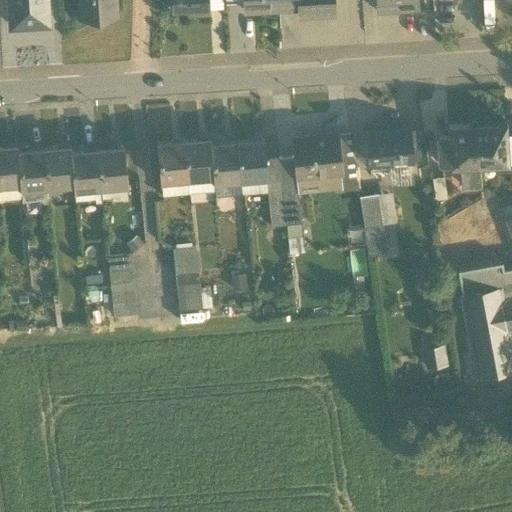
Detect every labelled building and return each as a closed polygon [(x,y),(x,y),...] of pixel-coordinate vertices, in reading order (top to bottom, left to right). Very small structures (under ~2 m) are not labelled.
[(9,0),(12,26),(47,24),(45,0),(9,0)] [(77,0),(79,18),(116,16),(115,0),(77,0)] [(187,9),(187,13),(207,12),(206,8),(207,8),(206,0),(170,0),(171,10),(187,9)] [(243,0),(244,0),(244,10),(262,9),(262,6),(298,4),(299,4),(298,0),(243,0)] [(298,4),(299,12),(333,11),(332,0),(298,0),(299,4),(298,4)] [(417,11),(417,4),(375,6),(376,14),(417,11)] [(480,184),(478,162),(477,143),(469,143),(468,124),(468,122),(448,123),(448,131),(437,132),(439,162),(449,162),(449,165),(460,164),(464,185),(480,184)] [(504,122),(468,124),(469,143),(477,143),(478,162),(506,161),(505,158),(511,157),(511,129),(504,130),(504,122)] [(384,156),(385,162),(386,162),(410,160),(408,132),(385,133),(384,130),(365,132),(367,158),(384,156)] [(418,131),(408,132),(410,160),(420,159),(418,131)] [(349,132),(338,133),(343,172),(340,173),(342,189),(357,188),(349,132)] [(295,155),(297,176),(317,175),(317,169),(340,167),(340,173),(343,172),(338,133),(336,134),(336,136),(314,138),(314,136),(293,137),(295,155)] [(187,176),(213,174),(210,144),(210,138),(183,140),(187,176)] [(264,138),(237,141),(240,177),(266,174),(267,174),(266,158),(264,138)] [(160,179),(187,176),(183,140),(156,143),(160,179)] [(237,141),(210,144),(213,174),(214,180),(240,177),(237,141)] [(0,183),(21,182),(18,152),(17,146),(0,147),(0,183)] [(47,185),(74,183),(71,153),(70,147),(44,149),(47,185)] [(124,147),(97,150),(101,186),(128,183),(124,147)] [(21,188),(47,185),(44,149),(18,152),(21,182),(21,188)] [(74,188),(101,186),(97,150),(71,153),(74,183),(74,188)] [(278,157),(281,183),(298,181),(297,176),(295,155),(278,157)] [(271,225),(286,223),(281,183),(278,157),(266,158),(267,174),(266,174),(267,191),(271,225)] [(412,184),(410,160),(386,162),(387,180),(398,185),(412,184)] [(215,189),(214,180),(213,174),(187,176),(189,192),(215,189)] [(240,177),(242,193),(267,191),(266,174),(240,177)] [(431,177),(435,200),(446,198),(443,175),(431,177)] [(189,192),(187,176),(160,179),(162,195),(189,192)] [(242,193),(240,177),(214,180),(215,189),(215,195),(242,193)] [(302,221),(298,181),(281,183),(286,223),(300,222),(302,221)] [(21,182),(0,183),(0,199),(22,198),(21,188),(21,182)] [(101,186),(102,197),(119,196),(122,199),(130,199),(128,183),(101,186)] [(47,185),(21,188),(22,198),(22,201),(39,199),(43,203),(49,202),(47,185)] [(102,197),(101,186),(74,188),(75,200),(93,198),(97,202),(102,202),(102,197)] [(381,192),(386,223),(396,221),(392,190),(381,192)] [(359,195),(363,226),(382,224),(386,223),(381,192),(359,195)] [(511,216),(507,219),(511,233),(511,288),(501,291),(508,330),(509,330),(511,329),(511,216)] [(287,236),(302,235),(300,222),(286,223),(287,236)] [(382,224),(363,226),(367,253),(386,250),(382,224)] [(133,251),(143,242),(136,234),(125,243),(133,251)] [(302,235),(287,236),(289,252),(303,250),(302,235)] [(173,249),(174,262),(197,259),(196,247),(173,249)] [(108,256),(109,268),(132,266),(131,254),(108,256)] [(174,262),(176,274),(199,271),(197,259),(174,262)] [(457,269),(461,293),(500,286),(501,291),(511,288),(511,266),(503,268),(501,261),(457,269)] [(133,278),(132,266),(109,268),(110,280),(133,278)] [(176,274),(177,286),(200,283),(199,271),(176,274)] [(231,274),(232,289),(247,288),(245,273),(231,274)] [(134,290),(133,278),(110,280),(111,292),(134,290)] [(177,286),(178,298),(201,296),(200,286),(200,283),(177,286)] [(212,285),(200,286),(201,296),(202,309),(214,307),(212,285)] [(468,350),(473,377),(511,369),(511,341),(511,342),(509,330),(508,330),(501,291),(500,286),(461,293),(472,349),(468,350)] [(135,302),(134,290),(111,292),(113,305),(135,302)] [(202,309),(201,296),(178,298),(179,311),(202,309)] [(137,315),(135,302),(113,305),(114,317),(137,315)] [(445,345),(423,348),(426,368),(447,365),(445,345)]
